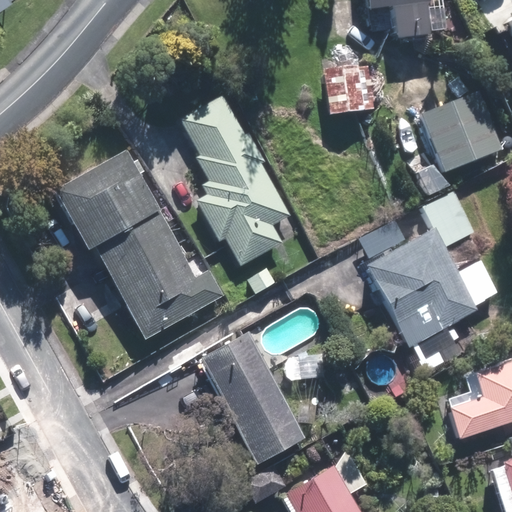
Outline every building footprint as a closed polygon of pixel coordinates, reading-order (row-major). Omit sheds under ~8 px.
[(425,38),(419,0),(352,0),(355,20),(380,17),(383,43),(425,38)] [(511,23),(494,31),(511,71),(511,23)] [(361,68),(314,75),(320,122),(367,116),(361,68)] [(473,94),(412,118),(436,179),(497,156),(473,94)] [(219,244),(235,272),(278,249),(267,230),(285,220),(218,100),(171,126),(205,185),(195,190),(200,199),(188,206),(211,248),(219,244)] [(117,157),(41,199),(76,260),(83,256),(134,347),(217,300),(203,274),(188,282),(117,157)] [(449,195),(415,211),(436,255),(470,238),(449,195)] [(421,234),(352,274),(399,356),(494,301),(473,265),(447,279),(421,234)] [(239,338),(189,367),(249,471),(299,442),(239,338)] [(460,397),(432,406),(447,449),(511,427),(511,461),(478,473),(491,511),(511,511),(511,362),(455,382),(460,397)] [(346,511),(324,473),(276,500),(282,511),(346,511)]
